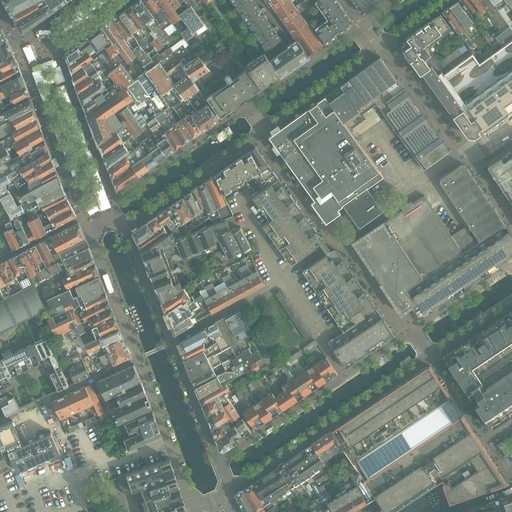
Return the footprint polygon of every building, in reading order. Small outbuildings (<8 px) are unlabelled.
[(3,0),(4,1),(6,5),(11,14),(37,0),(3,0)] [(37,0),(11,14),(15,22),(48,3),(45,0),(37,0)] [(22,32),(68,0),(67,0),(45,0),(48,3),(15,22),(22,32)] [(132,5),(156,39),(150,43),(157,53),(159,55),(166,50),(163,46),(164,46),(160,42),(168,36),(142,0),(139,0),(134,3),(134,4),(132,5)] [(142,0),(168,36),(176,30),(179,34),(180,33),(188,28),(182,20),(175,24),(159,2),(158,3),(155,0),(142,0)] [(155,0),(158,3),(159,2),(175,24),(182,20),(180,18),(179,18),(176,13),(167,0),(155,0)] [(167,0),(176,13),(183,9),(176,0),(167,0)] [(207,28),(211,25),(203,15),(199,17),(195,12),(186,0),(176,0),(183,9),(176,13),(179,18),(180,18),(182,20),(188,28),(180,33),(186,42),(193,37),(190,33),(195,30),(198,35),(208,29),(207,28)] [(196,0),(186,0),(195,12),(199,8),(194,2),(196,0)] [(253,0),(230,0),(247,23),(262,12),(253,0)] [(267,0),(268,1),(294,37),(309,26),(297,10),(292,3),(289,0),(267,0)] [(296,0),(292,3),(297,10),(310,0),(296,0)] [(351,25),(349,23),(352,21),(336,0),(316,0),(332,22),(328,25),(327,23),(316,30),(325,43),(336,36),(335,34),(339,31),(340,33),(351,25)] [(386,0),(351,0),(362,14),(364,12),(366,15),(376,7),(375,6),(380,3),(381,4),(386,0)] [(459,0),(469,15),(473,12),(480,20),(484,17),(480,12),(471,0),(459,0)] [(471,0),(480,12),(486,8),(487,7),(481,0),(471,0)] [(481,0),(487,7),(490,12),(488,13),(500,30),(508,24),(498,10),(495,5),(490,0),(481,0)] [(490,0),(495,5),(498,10),(508,24),(500,30),(493,35),(502,47),(511,39),(511,23),(502,9),(508,4),(506,1),(506,2),(504,0),(490,0)] [(453,4),(452,5),(451,6),(466,26),(472,21),(457,1),(456,2),(454,4),(453,4)] [(127,8),(125,9),(150,43),(156,39),(132,5),(129,7),(130,8),(128,9),(127,8)] [(443,12),(442,12),(442,13),(448,21),(457,33),(468,47),(472,44),(463,31),(467,28),(466,26),(451,6),(450,6),(442,12),(443,12)] [(121,13),(120,13),(119,14),(118,15),(139,44),(142,48),(150,43),(125,9),(125,10),(123,11),(123,12),(121,13)] [(262,12),(247,23),(265,50),(266,50),(281,39),(262,12)] [(406,38),(408,41),(403,44),(402,45),(402,46),(401,47),(401,48),(402,49),(402,50),(415,68),(414,68),(415,69),(416,69),(421,76),(422,78),(423,76),(426,79),(429,84),(430,85),(465,133),(478,135),(480,134),(478,131),(482,128),(463,102),(443,74),(441,72),(440,70),(429,78),(420,65),(431,56),(430,54),(431,54),(427,48),(449,32),(450,33),(452,32),(450,30),(451,29),(440,14),(406,38)] [(117,15),(118,15),(112,19),(111,19),(117,27),(127,41),(133,36),(118,15),(117,15)] [(116,28),(110,21),(109,21),(110,21),(108,22),(110,25),(108,26),(106,24),(102,27),(102,26),(101,27),(128,63),(136,56),(115,28),(116,28)] [(308,55),(322,45),(309,26),(294,37),(297,41),(296,42),(306,57),(308,56),(308,55)] [(106,66),(110,72),(109,73),(120,89),(138,77),(128,63),(101,27),(101,28),(97,31),(92,34),(88,37),(87,37),(87,38),(86,38),(85,39),(84,39),(85,40),(83,41),(83,40),(82,41),(83,41),(81,42),(87,50),(88,49),(94,57),(97,55),(102,62),(106,66)] [(264,53),(269,61),(287,48),(281,39),(266,50),(265,50),(262,52),(263,53),(264,53)] [(472,53),(443,74),(463,102),(482,128),(483,130),(484,131),(485,130),(488,128),(504,117),(511,110),(511,39),(502,47),(485,60),(480,63),(478,62),(472,53)] [(0,62),(14,55),(14,54),(13,54),(13,52),(12,52),(11,50),(11,49),(10,46),(9,46),(8,43),(6,40),(0,43),(0,62)] [(87,50),(81,42),(77,45),(71,48),(64,53),(68,64),(68,63),(87,50)] [(287,48),(269,61),(280,75),(299,62),(301,61),(306,57),(296,42),(291,46),(287,48)] [(139,44),(133,49),(139,58),(146,53),(142,48),(139,44)] [(463,45),(439,62),(443,68),(467,50),(463,45)] [(232,48),(206,67),(208,70),(200,76),(204,82),(239,57),(232,48)] [(87,50),(68,63),(71,73),(94,57),(88,49),(87,50)] [(208,70),(206,67),(198,56),(187,63),(184,58),(180,61),(180,62),(166,72),(159,62),(169,55),(166,50),(159,55),(157,53),(151,58),(155,64),(146,70),(145,71),(154,83),(153,84),(158,91),(161,95),(170,88),(180,101),(202,131),(218,119),(208,104),(201,94),(201,93),(194,81),(200,76),(208,70)] [(140,59),(139,60),(146,70),(155,64),(151,58),(147,54),(146,54),(146,53),(139,58),(140,59)] [(263,53),(245,66),(247,69),(261,89),(269,83),(268,81),(271,79),(272,81),(280,75),(269,61),(264,53),(263,53)] [(0,73),(18,64),(14,56),(15,56),(14,55),(0,62),(0,73)] [(74,82),(75,85),(75,86),(99,69),(104,76),(109,73),(110,72),(106,66),(102,62),(97,55),(94,57),(71,73),(72,75),(73,78),(73,79),(74,82)] [(431,56),(420,65),(429,78),(440,70),(440,69),(431,56)] [(365,118),(349,129),(356,138),(358,137),(359,139),(361,137),(360,136),(381,120),(372,107),(376,104),(424,170),(449,152),(448,151),(437,136),(438,136),(437,135),(437,136),(431,128),(432,128),(431,127),(431,128),(426,121),(426,120),(425,120),(420,113),(421,113),(420,112),(415,105),(415,104),(414,104),(409,97),(409,96),(409,97),(380,57),(379,58),(372,63),(371,63),(372,64),(365,69),(364,68),(363,69),(364,70),(357,75),(356,74),(340,86),(358,111),(359,110),(362,114),(365,118)] [(18,64),(0,73),(0,83),(10,78),(11,79),(21,73),(18,64)] [(76,86),(79,94),(104,76),(99,69),(75,86),(76,86)] [(228,83),(207,98),(220,117),(261,89),(247,69),(232,79),(230,75),(228,74),(226,75),(225,76),(225,77),(225,78),(228,83)] [(87,113),(91,126),(91,127),(117,110),(119,113),(134,103),(137,106),(149,97),(152,101),(161,95),(158,91),(153,84),(154,83),(145,71),(138,77),(120,89),(87,113)] [(0,83),(0,100),(14,92),(21,93),(27,89),(21,73),(11,79),(10,78),(0,83)] [(104,76),(79,94),(82,103),(86,113),(87,113),(120,89),(109,73),(104,76)] [(281,154),(287,161),(286,161),(287,162),(287,161),(292,169),(288,172),(294,179),(298,177),(303,184),(304,185),(309,192),(309,193),(314,199),(315,200),(314,200),(315,200),(316,201),(319,206),(320,208),(321,208),(326,216),(326,217),(327,216),(327,217),(327,216),(335,210),(337,209),(338,209),(337,209),(342,205),(367,186),(368,187),(383,176),(380,171),(356,138),(349,129),(365,118),(362,114),(359,110),(358,111),(340,86),(333,91),(332,92),(325,97),(324,97),(317,103),(317,102),(317,103),(315,104),(314,104),(312,105),(311,106),(311,107),(309,108),(309,109),(306,111),(302,114),(301,114),(299,116),(299,115),(297,116),(295,118),(296,118),(294,119),(293,120),(286,125),(285,125),(275,133),(269,137),(275,145),(276,146),(272,149),(277,156),(281,153),(281,154)] [(170,88),(161,95),(170,107),(171,108),(172,107),(180,101),(170,88)] [(14,92),(0,100),(0,109),(29,94),(27,89),(21,93),(14,92)] [(30,98),(0,114),(0,137),(37,117),(30,98)] [(181,120),(180,120),(192,137),(202,131),(180,101),(172,107),(181,120)] [(133,115),(130,111),(137,106),(134,103),(119,113),(117,110),(91,127),(98,145),(99,145),(99,146),(118,132),(119,133),(119,135),(122,139),(123,139),(124,141),(128,139),(127,138),(148,125),(147,124),(147,123),(141,114),(139,116),(136,113),(133,115)] [(168,109),(171,108),(170,107),(162,112),(183,144),(192,137),(180,120),(176,122),(168,109)] [(162,112),(153,118),(175,150),(183,144),(162,112)] [(37,117),(0,137),(0,150),(40,127),(38,120),(37,118),(37,117)] [(153,118),(147,123),(147,124),(148,125),(154,133),(155,132),(161,142),(157,145),(165,157),(175,150),(153,118)] [(0,164),(44,138),(40,127),(0,150),(0,164)] [(118,132),(99,146),(103,155),(103,157),(124,141),(123,139),(122,139),(119,135),(119,133),(118,132)] [(112,179),(112,180),(113,180),(132,166),(142,159),(151,153),(149,150),(157,145),(161,142),(155,132),(154,133),(139,144),(140,145),(134,149),(108,168),(109,170),(111,176),(112,179)] [(103,157),(108,168),(107,168),(108,168),(134,149),(131,145),(131,144),(128,139),(124,141),(103,157)] [(0,178),(48,150),(45,143),(21,155),(0,166),(0,178)] [(157,145),(149,150),(151,153),(157,162),(165,157),(157,145)] [(273,172),(273,171),(272,171),(255,147),(250,151),(260,171),(253,175),(254,178),(261,191),(252,197),(269,221),(262,226),(291,266),(319,245),(323,243),(324,242),(323,241),(318,234),(318,233),(317,233),(312,226),(312,225),(311,226),(306,218),(307,218),(306,217),(306,218),(301,210),(300,210),(295,203),(296,202),(295,202),(290,195),(290,194),(289,194),(284,187),(284,186),(283,187),(278,179),(279,179),(278,178),(278,179),(273,172)] [(511,204),(511,149),(487,166),(511,204)] [(0,198),(11,219),(24,213),(21,205),(20,204),(17,206),(4,184),(10,181),(9,179),(11,178),(13,181),(25,174),(26,175),(52,159),(51,159),(52,159),(51,158),(51,159),(49,153),(49,151),(48,150),(49,150),(48,150),(0,178),(0,198)] [(250,151),(215,175),(226,200),(235,195),(234,193),(238,191),(239,193),(249,188),(246,184),(247,181),(254,178),(253,175),(260,171),(250,151)] [(151,153),(142,159),(149,169),(157,162),(151,153)] [(52,160),(52,159),(26,175),(25,174),(13,181),(16,188),(14,189),(15,191),(55,168),(55,167),(54,167),(54,165),(53,164),(53,165),(53,163),(53,162),(52,160)] [(142,159),(132,166),(139,176),(149,169),(142,159)] [(467,167),(466,168),(465,165),(461,165),(440,178),(439,182),(479,242),(496,230),(504,225),(505,224),(467,167)] [(115,185),(115,187),(117,191),(139,176),(132,166),(113,180),(113,182),(114,185),(115,185)] [(55,168),(15,191),(18,197),(20,196),(20,197),(58,176),(55,168)] [(215,175),(214,175),(214,176),(213,177),(212,177),(211,178),(206,182),(206,181),(205,182),(204,182),(220,215),(222,221),(232,215),(228,206),(228,205),(227,203),(226,200),(215,175)] [(58,176),(20,197),(24,203),(25,203),(61,184),(61,183),(60,183),(58,176)] [(203,183),(199,186),(197,188),(205,205),(204,205),(207,211),(209,216),(210,217),(211,220),(220,215),(204,182),(203,183)] [(65,193),(64,193),(65,193),(61,184),(25,203),(24,203),(21,205),(24,213),(26,212),(26,213),(34,209),(65,193)] [(379,214),(379,213),(382,211),(383,211),(367,188),(368,187),(367,186),(342,205),(342,206),(343,205),(359,227),(359,228),(360,227),(363,225),(364,225),(364,224),(367,222),(368,222),(371,219),(372,219),(375,216),(375,217),(376,216),(375,216),(379,214)] [(207,211),(204,205),(205,205),(197,188),(191,192),(199,208),(202,213),(207,211)] [(183,198),(198,225),(210,217),(209,216),(207,211),(202,213),(199,208),(191,192),(190,193),(184,197),(183,197),(183,198)] [(65,193),(34,209),(37,215),(42,213),(67,199),(67,198),(65,195),(66,195),(65,195),(65,193)] [(416,200),(416,201),(413,203),(412,203),(412,204),(410,205),(410,204),(403,208),(404,209),(402,210),(398,213),(398,212),(398,213),(395,215),(395,214),(395,215),(391,217),(391,218),(387,221),(386,220),(386,221),(383,223),(382,223),(353,243),(400,314),(411,307),(415,304),(411,298),(406,290),(476,243),(465,227),(451,236),(450,234),(450,233),(449,233),(447,231),(448,230),(447,230),(445,227),(445,226),(443,224),(443,223),(440,220),(441,220),(440,219),(438,217),(438,216),(436,213),(436,212),(435,212),(433,210),(434,209),(433,209),(431,206),(431,205),(429,203),(429,202),(426,199),(427,199),(426,198),(424,196),(423,196),(420,199),(419,198),(419,199),(416,201),(416,200)] [(172,205),(171,206),(170,206),(176,214),(175,214),(186,233),(198,225),(183,198),(182,198),(181,199),(180,200),(178,201),(177,201),(177,202),(173,204),(172,205)] [(72,209),(72,208),(71,207),(67,199),(42,213),(37,215),(34,209),(26,213),(30,219),(27,221),(35,238),(46,232),(51,230),(54,228),(67,221),(76,216),(75,215),(74,213),(74,212),(74,213),(73,211),(72,209)] [(319,206),(316,201),(310,205),(324,226),(339,216),(335,210),(327,216),(327,217),(327,216),(326,217),(326,216),(321,208),(320,208),(319,206)] [(176,214),(170,206),(169,207),(170,207),(166,209),(165,210),(175,228),(181,236),(186,233),(175,214),(176,214)] [(162,212),(161,213),(158,215),(156,216),(156,217),(161,225),(165,222),(170,231),(175,228),(165,210),(164,210),(162,212)] [(26,213),(17,218),(29,241),(35,238),(27,221),(30,219),(26,213)] [(236,229),(235,227),(237,226),(233,217),(232,216),(233,216),(232,215),(222,221),(220,215),(211,220),(210,220),(211,221),(213,224),(206,227),(206,225),(197,230),(191,233),(190,231),(182,237),(181,236),(175,228),(170,231),(141,252),(155,287),(161,303),(182,289),(182,288),(179,281),(176,282),(174,278),(165,256),(168,254),(168,255),(169,254),(171,259),(177,262),(217,246),(215,241),(218,239),(228,258),(250,246),(240,227),(236,229)] [(147,223),(152,231),(161,225),(156,217),(150,221),(147,223)] [(14,232),(21,245),(29,241),(17,218),(14,220),(15,222),(14,223),(18,230),(14,232)] [(8,230),(4,232),(13,250),(21,245),(14,232),(13,228),(10,222),(5,225),(8,230)] [(81,230),(79,225),(78,223),(78,222),(51,237),(37,244),(49,268),(56,264),(53,258),(86,240),(86,239),(85,239),(82,232),(82,230),(81,230)] [(137,242),(137,243),(138,245),(138,246),(139,248),(140,250),(140,251),(141,251),(141,252),(170,231),(165,222),(161,225),(152,231),(137,242)] [(134,237),(137,241),(136,241),(137,242),(152,231),(147,223),(146,224),(144,225),(143,225),(139,229),(138,228),(138,229),(133,232),(132,233),(133,234),(134,236),(134,237)] [(411,307),(419,320),(511,257),(511,236),(504,225),(496,230),(408,289),(413,297),(411,298),(415,304),(411,307)] [(86,240),(53,258),(56,264),(89,246),(88,246),(86,240)] [(330,253),(323,243),(319,245),(325,255),(329,259),(331,258),(331,257),(338,253),(332,252),(330,253)] [(52,275),(49,268),(37,244),(35,245),(25,251),(36,272),(40,270),(45,279),(52,275)] [(89,248),(89,247),(89,246),(56,264),(49,268),(52,275),(59,272),(92,255),(92,254),(89,248)] [(17,280),(22,289),(22,290),(39,282),(45,279),(40,270),(36,272),(25,251),(17,255),(27,275),(21,278),(17,280)] [(355,277),(350,270),(350,269),(349,269),(345,262),(345,261),(344,261),(339,254),(340,253),(339,252),(338,253),(331,257),(331,258),(329,259),(325,255),(302,270),(343,332),(377,309),(376,309),(371,302),(372,301),(371,301),(370,301),(366,294),(366,293),(365,293),(360,286),(361,285),(360,285),(355,278),(356,277),(355,277)] [(11,259),(21,278),(27,275),(17,255),(11,259)] [(93,258),(92,256),(92,255),(59,272),(63,279),(95,264),(95,263),(94,263),(93,258)] [(7,261),(6,261),(16,279),(17,280),(21,278),(11,259),(7,261)] [(0,276),(10,296),(13,294),(7,284),(16,279),(6,261),(5,262),(0,264),(0,276)] [(96,267),(95,264),(63,279),(59,272),(52,275),(45,279),(39,282),(46,298),(98,273),(96,267)] [(247,265),(243,267),(255,290),(264,285),(257,271),(252,274),(247,265)] [(239,269),(244,278),(239,281),(246,294),(255,290),(243,267),(239,269)] [(229,274),(225,276),(238,299),(246,294),(239,281),(234,283),(229,274)] [(0,276),(0,290),(5,298),(10,296),(0,276)] [(99,276),(70,290),(73,297),(102,284),(99,276)] [(222,278),(227,287),(222,290),(229,304),(238,299),(225,276),(222,278)] [(0,346),(0,347),(19,324),(49,309),(49,305),(47,300),(46,298),(39,282),(22,290),(13,294),(10,296),(5,298),(0,300),(0,346)] [(103,286),(102,284),(103,284),(102,283),(102,284),(73,297),(62,303),(64,307),(66,311),(76,306),(80,304),(78,298),(103,286)] [(212,283),(208,285),(220,308),(229,304),(222,290),(217,293),(212,283)] [(209,297),(204,300),(211,313),(220,308),(208,285),(204,288),(209,297)] [(104,288),(103,286),(78,298),(80,304),(105,291),(104,288)] [(182,289),(161,303),(162,305),(162,306),(163,307),(163,308),(165,312),(165,313),(180,302),(181,303),(190,298),(183,288),(183,287),(182,288),(182,289)] [(70,290),(59,295),(62,303),(73,297),(70,290)] [(281,290),(275,294),(278,299),(284,294),(281,290)] [(80,304),(76,306),(77,309),(80,307),(82,312),(107,299),(105,291),(80,304)] [(49,309),(62,303),(59,295),(47,300),(49,305),(49,309)] [(180,302),(165,313),(171,327),(189,315),(194,323),(211,313),(204,300),(201,296),(194,301),(192,297),(190,298),(181,303),(180,302)] [(80,307),(77,309),(79,313),(80,312),(84,320),(111,307),(107,299),(82,312),(80,307)] [(66,311),(48,319),(56,336),(76,327),(75,325),(81,322),(78,313),(79,313),(77,309),(76,306),(66,311)] [(81,322),(75,325),(80,335),(92,330),(94,326),(105,321),(106,324),(115,319),(110,307),(111,307),(84,320),(84,321),(81,322)] [(228,315),(224,317),(241,349),(242,350),(251,345),(249,341),(251,340),(252,340),(257,337),(242,310),(241,308),(237,310),(228,315)] [(394,336),(377,309),(343,332),(328,342),(345,369),(394,336)] [(511,310),(442,357),(487,423),(491,431),(511,416),(511,310)] [(171,328),(174,333),(173,333),(174,335),(179,332),(180,331),(194,323),(189,315),(171,327),(171,328)] [(243,351),(242,350),(241,349),(224,317),(215,322),(221,334),(214,337),(212,332),(205,336),(206,337),(201,340),(201,341),(181,352),(184,359),(184,360),(187,368),(187,369),(188,370),(188,369),(191,378),(191,379),(222,363),(243,351)] [(92,330),(80,335),(85,344),(119,327),(115,319),(106,324),(105,321),(94,326),(92,330)] [(201,340),(206,337),(205,336),(212,332),(214,337),(221,334),(215,322),(208,326),(179,341),(178,342),(177,342),(181,352),(201,341),(201,340)] [(56,336),(52,338),(58,349),(74,342),(79,352),(83,353),(88,351),(76,327),(56,336)] [(119,327),(85,344),(87,349),(92,359),(99,356),(100,356),(108,353),(126,346),(119,327)] [(36,343),(42,358),(46,366),(52,363),(54,367),(59,364),(46,338),(36,343)] [(256,363),(262,359),(251,340),(249,341),(251,345),(242,350),(243,351),(222,363),(225,369),(224,370),(224,371),(195,387),(195,388),(196,388),(198,393),(197,393),(198,394),(199,396),(198,396),(199,397),(225,382),(227,381),(230,379),(236,376),(237,377),(238,376),(245,372),(247,376),(259,368),(256,363)] [(306,352),(317,344),(315,340),(303,348),(306,352)] [(25,348),(32,363),(31,363),(33,366),(40,363),(38,360),(42,358),(36,343),(25,348)] [(92,360),(88,361),(94,374),(105,368),(114,364),(118,362),(121,361),(130,356),(130,355),(126,346),(108,353),(100,356),(92,360)] [(21,368),(22,372),(29,368),(28,365),(31,363),(32,363),(25,348),(14,353),(21,368)] [(299,351),(287,358),(290,362),(302,355),(299,351)] [(3,358),(10,373),(12,377),(18,373),(17,370),(21,368),(14,353),(3,358)] [(80,355),(72,359),(82,379),(89,376),(80,355)] [(326,357),(311,367),(322,384),(337,374),(326,357)] [(10,373),(3,358),(0,360),(0,379),(3,386),(10,383),(6,375),(10,373)] [(72,359),(64,362),(74,383),(82,379),(72,359)] [(274,373),(286,365),(283,361),(272,369),(274,373)] [(224,371),(224,370),(225,369),(222,363),(191,379),(195,387),(224,371)] [(54,367),(56,371),(49,374),(58,391),(69,386),(59,364),(54,367)] [(141,382),(134,364),(97,381),(105,399),(115,394),(141,382)] [(375,497),(382,507),(374,511),(392,511),(412,499),(435,483),(442,479),(444,482),(442,483),(449,503),(491,488),(494,487),(505,483),(506,482),(501,474),(483,447),(478,440),(473,432),(461,414),(456,406),(451,400),(449,397),(429,365),(385,394),(331,431),(343,450),(354,465),(347,469),(347,470),(354,480),(356,483),(367,502),(371,500),(375,497)] [(311,367),(296,377),(308,394),(322,384),(311,367)] [(245,372),(238,376),(241,380),(247,376),(245,372)] [(236,376),(230,379),(234,385),(241,380),(238,376),(237,377),(236,376)] [(296,377),(282,387),(284,391),(293,403),(308,394),(296,377)] [(255,380),(248,385),(252,391),(259,386),(255,380)] [(115,394),(120,405),(110,409),(117,424),(151,408),(145,393),(141,382),(115,394)] [(229,390),(225,382),(199,397),(202,406),(203,406),(207,416),(206,416),(207,416),(206,416),(207,417),(208,419),(208,420),(208,421),(212,430),(216,428),(218,428),(219,427),(219,426),(227,421),(230,419),(231,421),(239,415),(230,401),(228,399),(233,396),(229,390)] [(91,384),(85,387),(93,405),(98,416),(104,413),(91,384)] [(85,387),(77,391),(85,409),(93,405),(85,387)] [(240,399),(248,393),(244,387),(236,393),(240,399)] [(77,391),(68,395),(77,413),(85,409),(77,391)] [(284,391),(275,397),(283,410),(293,403),(284,391)] [(272,393),(257,403),(268,420),(283,410),(275,397),(272,393)] [(68,395),(60,398),(68,416),(77,413),(68,395)] [(0,398),(0,408),(2,408),(6,415),(19,409),(13,397),(8,399),(6,396),(0,398)] [(60,398),(52,402),(60,420),(68,416),(60,398)] [(454,398),(451,400),(456,406),(461,414),(463,412),(454,398)] [(257,403),(242,413),(253,430),(268,420),(257,403)] [(161,436),(157,424),(152,411),(138,417),(124,423),(129,433),(136,429),(138,433),(128,438),(127,435),(123,437),(128,450),(161,436)] [(242,418),(234,423),(234,424),(243,438),(248,434),(251,432),(242,418)] [(0,425),(0,447),(2,446),(5,445),(14,465),(17,471),(60,453),(51,432),(50,432),(36,438),(34,439),(26,443),(25,443),(22,444),(21,442),(23,441),(23,440),(22,440),(18,431),(17,431),(16,430),(14,425),(12,421),(12,420),(6,423),(3,424),(0,425)] [(227,421),(219,426),(219,427),(218,428),(216,428),(212,430),(216,440),(226,433),(233,429),(231,426),(227,421)] [(233,429),(226,433),(233,444),(235,443),(240,440),(243,438),(234,424),(231,426),(233,429)] [(333,457),(332,456),(338,453),(346,467),(350,464),(344,454),(331,431),(321,438),(332,457),(333,457)] [(220,450),(223,451),(222,451),(223,451),(224,451),(224,450),(233,444),(226,433),(216,440),(217,444),(217,445),(217,444),(219,449),(219,450),(220,450)] [(312,444),(311,445),(323,465),(324,465),(325,466),(331,477),(335,474),(329,464),(327,460),(332,457),(321,438),(312,444)] [(295,486),(322,467),(321,466),(311,449),(307,452),(305,449),(285,463),(278,468),(253,484),(253,485),(254,487),(264,506),(270,502),(271,502),(291,489),(291,488),(295,486)] [(511,449),(503,456),(509,466),(511,465),(511,463),(511,449)] [(170,461),(170,460),(161,462),(157,464),(117,477),(123,494),(140,489),(144,500),(141,501),(141,502),(142,502),(143,505),(142,506),(143,507),(144,506),(145,510),(144,510),(144,511),(145,511),(177,511),(183,509),(187,508),(186,507),(184,502),(183,499),(183,498),(182,497),(181,494),(181,493),(180,493),(179,489),(180,489),(179,488),(178,484),(178,483),(177,483),(176,480),(176,478),(176,479),(175,475),(174,474),(173,470),(173,469),(172,469),(171,465),(172,465),(171,464),(170,461)] [(351,486),(346,489),(357,508),(367,502),(356,483),(354,480),(347,470),(343,472),(349,483),(351,486)] [(501,473),(501,474),(506,482),(505,483),(494,487),(495,487),(507,483),(508,483),(501,473)] [(326,474),(316,480),(319,484),(329,478),(326,474)] [(339,489),(341,492),(336,495),(346,511),(351,511),(357,508),(346,489),(337,475),(333,478),(340,488),(339,489)] [(253,484),(243,491),(254,511),(255,511),(265,506),(264,506),(254,487),(253,485),(253,484)] [(316,485),(312,488),(318,497),(322,495),(316,485)] [(318,487),(324,498),(326,501),(332,511),(346,511),(336,495),(331,498),(329,495),(328,495),(322,485),(318,487)] [(237,494),(235,495),(236,497),(237,499),(244,511),(250,511),(254,511),(243,491),(242,491),(240,492),(238,493),(237,494)] [(511,511),(511,494),(463,511),(511,511)] [(321,511),(321,510),(317,511),(332,511),(326,501),(324,498),(323,496),(316,499),(323,511),(322,511),(321,511)]
